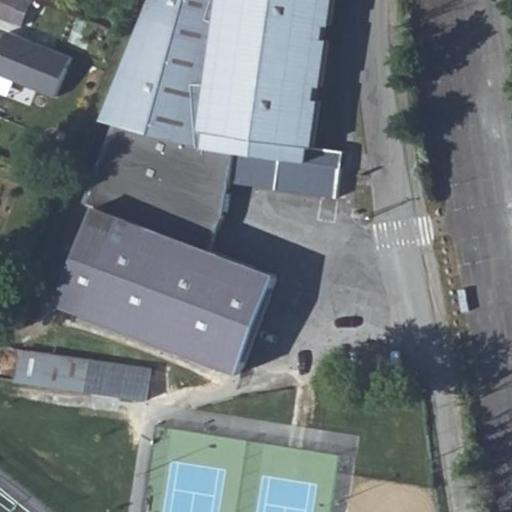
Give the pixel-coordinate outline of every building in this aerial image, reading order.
[(23,0),(0,0),(0,16),(14,23),(23,0)] [(23,0),(14,23),(23,26),(33,0),(23,0)] [(100,207),(62,304),(242,373),(279,276),(212,251),(225,216),(234,194),(236,188),(238,188),(238,182),(339,192),(345,151),(316,147),(322,100),(317,100),(320,85),(324,86),(331,39),(326,38),(328,24),(333,25),(336,0),(152,0),(104,120),(117,125),(87,203),(100,207)] [(73,57),(19,36),(3,75),(57,97),(73,57)] [(238,182),(238,188),(338,198),(339,192),(238,182)] [(235,200),(234,194),(225,216),(231,212),(235,200)] [(152,370),(22,350),(17,381),(147,401),(152,370)]
